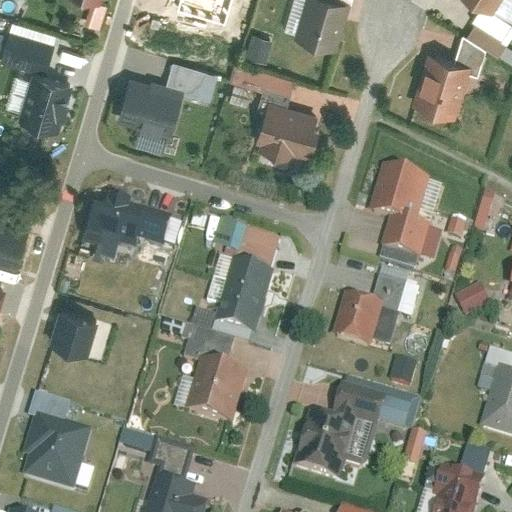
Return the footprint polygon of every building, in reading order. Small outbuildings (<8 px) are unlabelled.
[(356,2),(349,0),(310,0),(300,35),(342,47),(356,2)] [(479,0),(484,3),(497,11),(503,0),(479,0)] [(511,20),(511,0),(503,0),(497,11),(511,20)] [(475,17),(505,36),(511,26),(511,20),(497,11),(484,3),(475,17)] [(478,21),(471,33),(500,52),(508,40),(478,21)] [(59,42),(13,29),(4,59),(51,72),(59,42)] [(251,33),(245,56),(267,61),(273,38),(251,33)] [(474,63),(433,51),(417,103),(460,117),(474,63)] [(79,83),(37,71),(24,117),(65,130),(79,83)] [(189,90),(134,75),(123,117),(178,132),(189,90)] [(322,113),(274,99),(262,140),(311,156),(322,113)] [(435,176),(388,164),(374,209),(423,221),(435,176)] [(150,208),(99,190),(86,232),(104,238),(99,255),(120,262),(126,244),(139,249),(150,208)] [(474,231),(486,234),(497,194),(485,190),(474,231)] [(35,226),(0,214),(0,259),(24,266),(35,226)] [(462,239),(466,221),(449,217),(445,234),(462,239)] [(275,263),(281,236),(218,223),(212,250),(275,263)] [(278,271),(238,258),(220,321),(260,334),(278,271)] [(455,297),(464,316),(489,304),(481,286),(455,297)] [(387,302),(350,292),(338,336),(376,346),(387,302)] [(50,344),(88,355),(98,319),(60,308),(50,344)] [(398,357),(390,378),(411,386),(419,365),(398,357)] [(252,372),(206,358),(191,408),(238,423),(252,372)] [(511,367),(504,365),(487,427),(511,433),(511,367)] [(361,422),(316,411),(299,463),(344,477),(361,422)] [(97,428),(41,413),(29,454),(34,456),(28,475),(79,491),(97,428)] [(402,462),(417,467),(428,436),(414,430),(402,462)] [(480,511),(490,478),(450,468),(437,511),(480,511)] [(201,486),(163,477),(152,511),(209,511),(213,499),(198,495),(201,486)]
